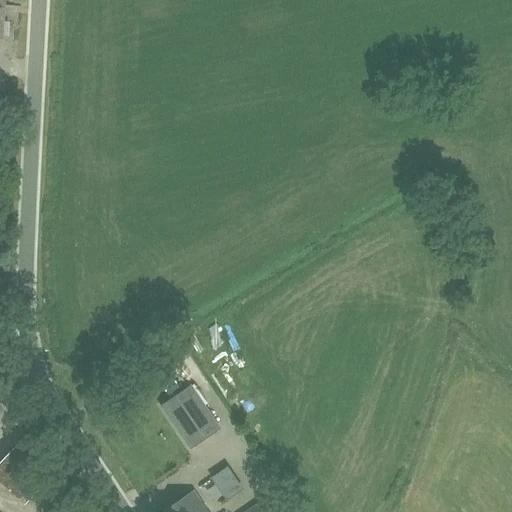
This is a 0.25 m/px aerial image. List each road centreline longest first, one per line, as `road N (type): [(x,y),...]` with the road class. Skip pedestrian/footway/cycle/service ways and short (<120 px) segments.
road 1 (unclassified): [(33,376),(29,264),(42,0)]
road 2 (unclassified): [(123,511),(33,376)]
